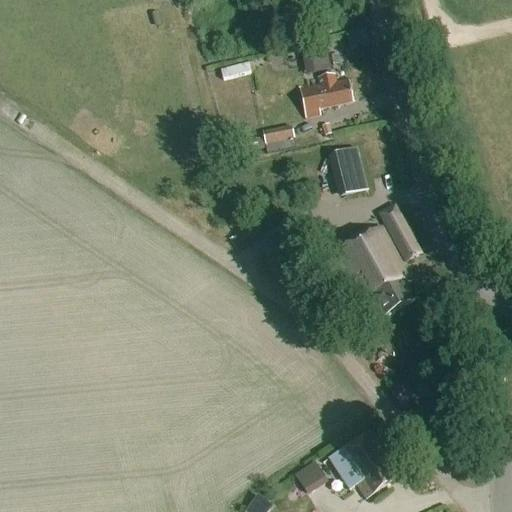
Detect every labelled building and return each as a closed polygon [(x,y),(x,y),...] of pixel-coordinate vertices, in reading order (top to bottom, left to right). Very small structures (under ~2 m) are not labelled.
[(248,66),(220,73),(223,82),(251,75),(248,66)] [(349,83),(337,85),(335,76),(319,80),(320,89),(302,93),(309,121),(321,118),(321,113),(354,106),(349,83)] [(332,136),(329,126),(320,129),(323,139),(332,136)] [(291,128),(263,134),(264,142),(266,147),(294,141),(291,128)] [(258,141),(229,147),(231,158),(262,151),(262,150),(258,143),(258,141)] [(329,159),(340,201),(369,194),(358,151),(329,159)] [(379,216),(406,267),(423,257),(395,207),(379,216)] [(297,301),(341,277),(314,228),(270,252),(297,301)] [(397,318),(415,308),(406,292),(411,289),(382,235),(336,259),(363,311),(374,304),(383,325),(389,325),(394,323),(397,318)] [(366,506),(393,488),(377,463),(383,459),(370,439),(336,460),(366,506)] [(302,475),(316,495),(334,482),(321,462),(302,475)] [(258,498),(246,511),(269,511),(271,509),(258,498)]
